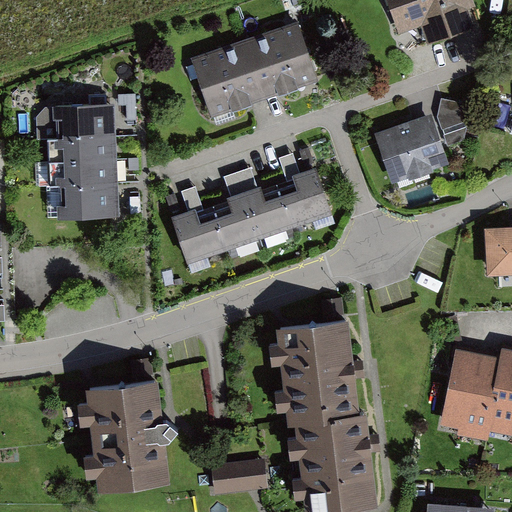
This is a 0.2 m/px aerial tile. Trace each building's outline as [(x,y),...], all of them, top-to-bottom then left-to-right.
[(474,0),(387,0),(400,36),(423,28),(429,46),(475,30),(468,11),(477,8),(474,0)] [(299,23),(245,41),(266,101),(320,82),(299,23)] [(245,41),(192,60),(212,120),(266,101),(245,41)] [(473,106),(442,99),(438,118),(442,131),(469,121),(473,106)] [(117,137),(116,105),(48,108),(38,118),(39,140),(48,140),(117,137)] [(433,115),(376,135),(393,185),(450,166),(433,115)] [(468,127),(445,136),(448,147),(465,141),(468,127)] [(117,137),(48,140),(49,163),(118,160),(117,137)] [(118,160),(49,163),(39,163),(40,187),(58,186),(119,184),(118,160)] [(172,219),(189,265),(332,215),(316,169),(293,177),(296,185),(264,196),(261,188),(227,199),(230,207),(198,218),(196,210),(172,219)] [(119,184),(58,186),(59,221),(121,219),(119,184)] [(511,228),(485,230),(488,279),(511,277),(511,228)] [(361,417),(349,322),(277,331),(279,347),(270,348),(272,369),(280,368),(283,393),(275,394),(277,416),(287,415),(289,430),(296,429),(327,425),(326,421),(361,417)] [(488,441),(490,432),(497,393),(495,393),(501,359),(457,350),(442,426),(460,429),(459,435),(488,441)] [(511,352),(503,350),(501,359),(495,393),(497,393),(490,432),(511,436),(511,352)] [(159,384),(87,392),(89,406),(79,407),(82,428),(92,427),(95,458),(86,459),(88,481),(97,480),(99,495),(171,486),(167,447),(170,446),(179,435),(168,426),(164,427),(159,384)] [(305,511),(361,511),(379,510),(368,416),(361,417),(326,421),(327,425),(296,429),(297,440),(289,441),(292,463),(300,462),(302,481),(294,482),(296,503),(305,502),(305,511)] [(266,459),(212,466),(216,496),(269,489),(266,459)]
